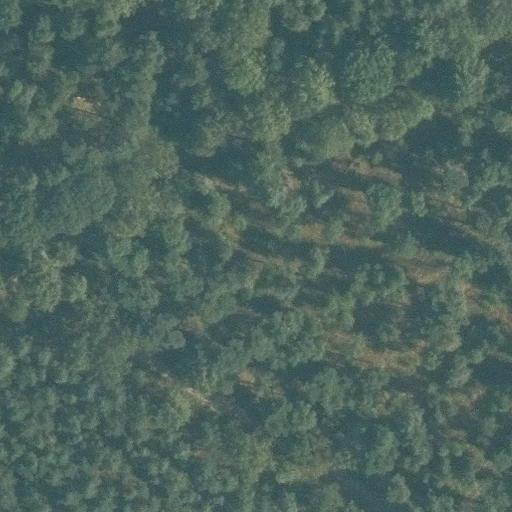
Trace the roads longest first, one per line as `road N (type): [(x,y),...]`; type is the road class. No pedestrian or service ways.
road 1 (unknown): [(0,213),(511,5)]
road 2 (track): [(0,251),(396,511)]
